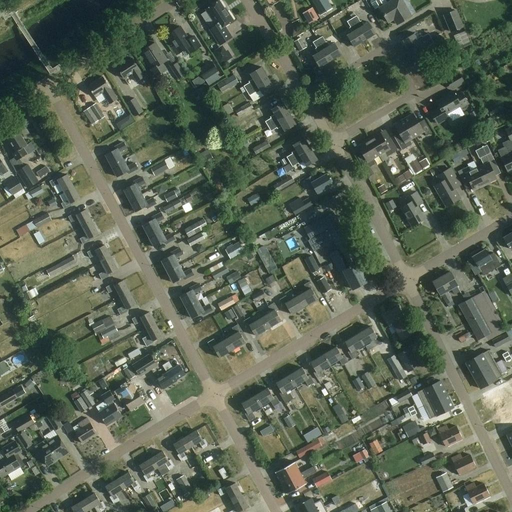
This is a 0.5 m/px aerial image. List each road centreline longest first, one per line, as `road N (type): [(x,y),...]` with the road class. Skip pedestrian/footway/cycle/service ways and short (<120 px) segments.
road 1 (residential): [(214,394),(47,85)]
road 2 (residential): [(511,494),(407,279)]
road 3 (residential): [(334,141),(408,97),(411,86),(391,55),(379,52),(305,96)]
road 4 (residential): [(214,394),(407,279)]
road 5 (residential): [(27,511),(214,394)]
road 6 (residential): [(407,279),(334,141)]
road 7 (unclassified): [(47,85),(177,0)]
road 8 (residential): [(276,511),(214,394)]
road 9 (residential): [(407,279),(511,218)]
